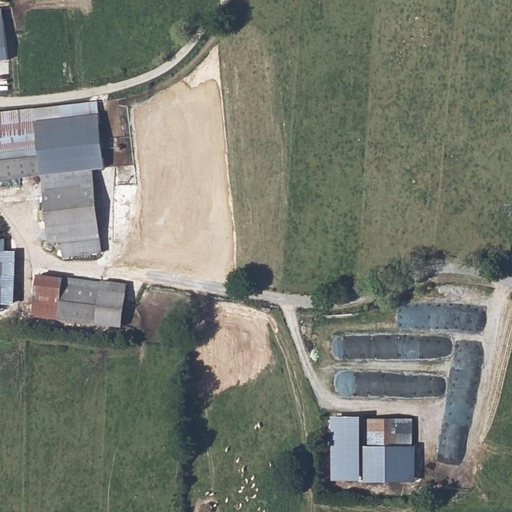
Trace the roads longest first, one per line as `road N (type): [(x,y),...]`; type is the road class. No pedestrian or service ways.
road 1 (track): [(511,284),(441,269),(312,301),(284,298),(42,260),(0,223)]
road 2 (track): [(284,298),(325,400),(479,400)]
road 3 (unclassified): [(225,0),(185,50),(147,76),(0,102)]
